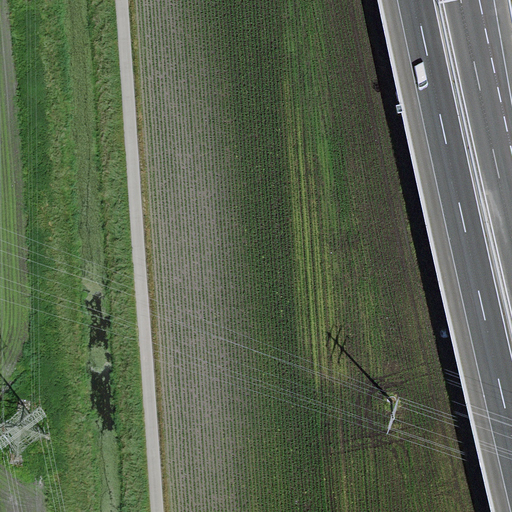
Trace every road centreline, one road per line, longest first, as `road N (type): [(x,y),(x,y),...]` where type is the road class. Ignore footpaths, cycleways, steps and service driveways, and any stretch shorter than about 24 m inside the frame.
road 1 (track): [(156,511),(120,0)]
road 2 (motorway): [(414,0),(511,436)]
road 3 (motorway): [(511,231),(462,0)]
